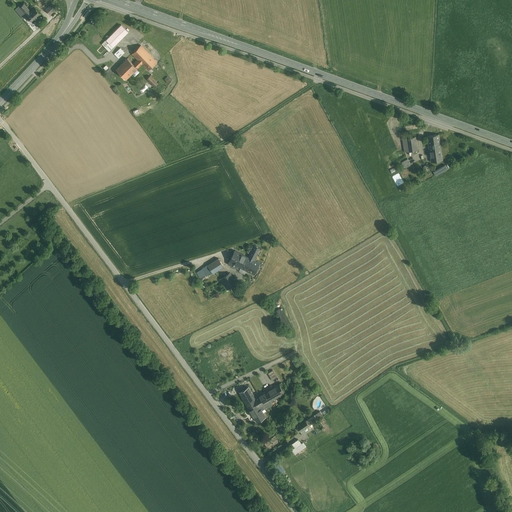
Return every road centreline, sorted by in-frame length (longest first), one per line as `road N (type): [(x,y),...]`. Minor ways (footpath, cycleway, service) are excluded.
road 1 (unclassified): [(0,119),(295,511)]
road 2 (secondary): [(113,0),(511,143)]
